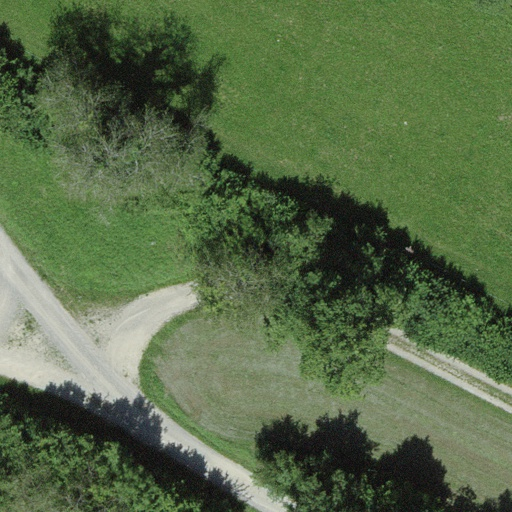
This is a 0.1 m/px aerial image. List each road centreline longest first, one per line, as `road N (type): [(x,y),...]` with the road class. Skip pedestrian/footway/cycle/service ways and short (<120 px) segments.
road 1 (track): [(0,365),(122,406),(116,362),(126,335),(160,305),(205,291),(274,295),(354,317),(511,401)]
road 2 (track): [(281,511),(122,406),(0,247)]
